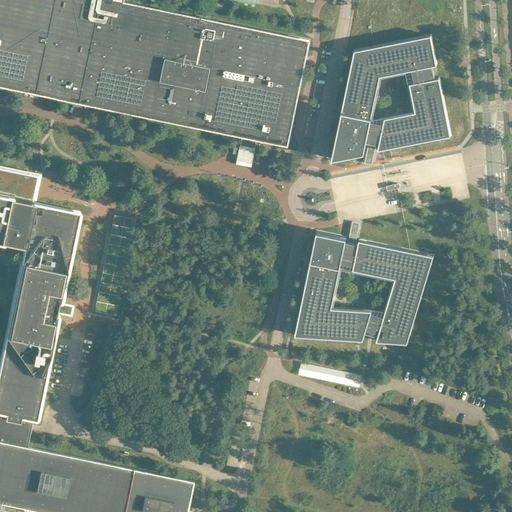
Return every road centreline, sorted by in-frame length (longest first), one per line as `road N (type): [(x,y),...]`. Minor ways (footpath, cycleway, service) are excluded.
road 1 (unclassified): [(102,195),(60,414),(132,428),(181,446),(206,470),(244,480)]
road 2 (secondary): [(478,0),(498,284),(511,354)]
road 3 (unclassified): [(265,369),(360,403),(391,385),(473,410),(511,474)]
road 4 (secondary): [(511,261),(493,0)]
